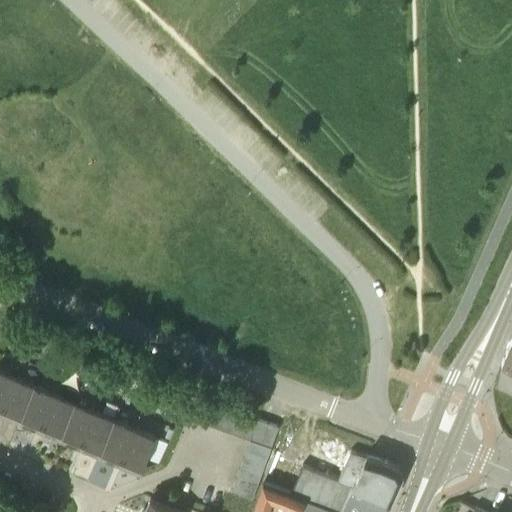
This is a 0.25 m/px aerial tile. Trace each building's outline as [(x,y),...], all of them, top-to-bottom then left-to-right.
[(28,348),(32,339),(20,335),(17,344),(28,348)] [(511,338),(502,362),(511,366),(511,338)] [(32,339),(28,348),(40,353),(43,343),(32,339)] [(68,364),(71,355),(60,350),(56,359),(68,364)] [(71,355),(68,364),(79,368),(83,359),(71,355)] [(109,379),(112,370),(101,365),(97,375),(109,379)] [(0,410),(1,411),(16,376),(0,369),(0,410)] [(120,384),(124,374),(112,370),(109,379),(120,384)] [(20,419),(35,384),(16,376),(1,411),(20,419)] [(148,395),(152,385),(140,381),(137,390),(148,395)] [(40,427),(55,393),(35,384),(20,419),(40,427)] [(164,390),(152,385),(148,395),(160,399),(164,390)] [(60,436),(75,401),(55,393),(40,427),(60,436)] [(198,396),(190,416),(200,420),(208,399),(198,396)] [(218,403),(208,399),(200,420),(211,424),(218,403)] [(80,444),(95,410),(75,401),(60,436),(80,444)] [(218,403),(211,424),(221,428),(229,407),(218,403)] [(229,407),(221,428),(231,431),(239,411),(229,407)] [(100,453),(114,418),(95,410),(80,444),(100,453)] [(249,414),(239,411),(231,431),(241,435),(249,414)] [(249,414),(241,435),(251,439),(259,418),(249,414)] [(119,461),(134,427),(114,418),(100,453),(119,461)] [(259,418),(251,439),(261,443),(269,422),(259,418)] [(280,426),(269,422),(261,443),(272,447),(280,426)] [(173,428),(168,426),(165,435),(169,437),(173,428)] [(134,427),(119,461),(140,470),(155,436),(134,427)] [(272,447),(261,443),(251,439),(247,449),(268,457),(272,447)] [(330,449),(326,460),(309,501),(336,511),(386,511),(403,474),(399,466),(338,445),(335,451),(330,449)] [(243,460),(264,468),(268,457),(247,449),(243,460)] [(264,468),(243,460),(239,470),(260,478),(264,468)] [(260,478),(239,470),(235,480),(256,488),(260,478)] [(256,488),(235,480),(231,491),(252,499),(256,488)] [(336,511),(309,501),(262,482),(250,511),(336,511)] [(184,511),(152,498),(146,511),(184,511)]
